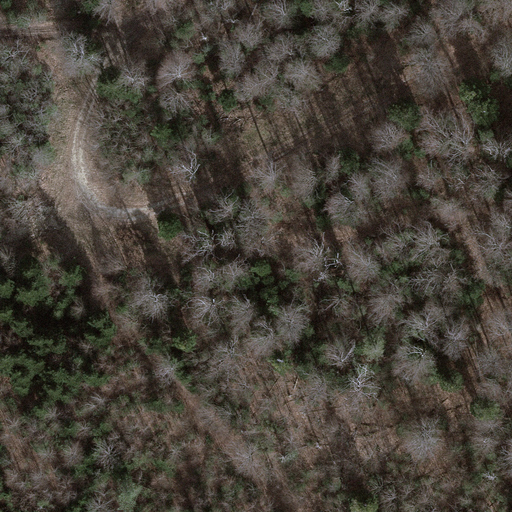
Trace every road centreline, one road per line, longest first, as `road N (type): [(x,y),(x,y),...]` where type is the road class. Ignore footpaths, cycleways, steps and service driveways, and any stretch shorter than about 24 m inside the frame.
road 1 (track): [(165,0),(90,80),(65,144),(71,190),(111,219),(227,183),(511,20)]
road 2 (track): [(321,511),(114,306),(90,204)]
road 3 (track): [(111,219),(166,238),(277,235),(465,188)]
road 4 (track): [(0,25),(141,25)]
